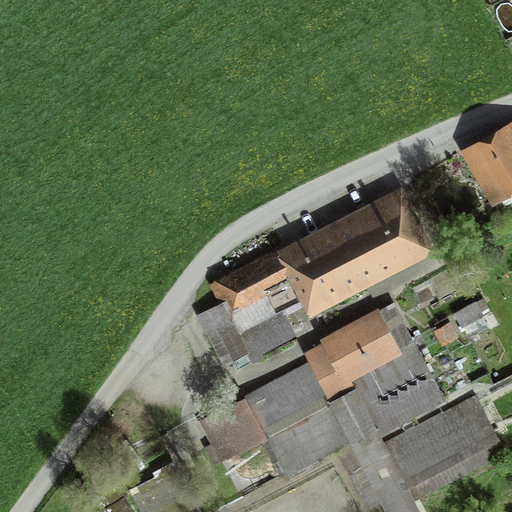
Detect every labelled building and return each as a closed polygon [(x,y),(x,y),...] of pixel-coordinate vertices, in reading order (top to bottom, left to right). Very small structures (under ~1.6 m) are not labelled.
[(511,130),(473,151),(504,209),(511,204),(511,130)] [(395,195),(286,253),(312,302),(421,244),(395,195)] [(294,295),(274,252),(214,280),(224,300),(201,311),(223,357),(248,345),(237,321),(294,295)] [(409,341),(390,303),(326,337),(333,348),(347,374),(409,341)] [(437,393),(409,341),(347,374),(354,386),(269,433),(290,472),(335,447),(373,428),(437,393)] [(347,374),(333,348),(204,419),(216,440),(205,446),(215,463),(269,433),(354,386),(347,374)] [(382,447),(373,428),(335,447),(367,508),(380,501),(385,511),(415,511),(418,511),(411,497),(503,450),(477,398),(382,447)]
